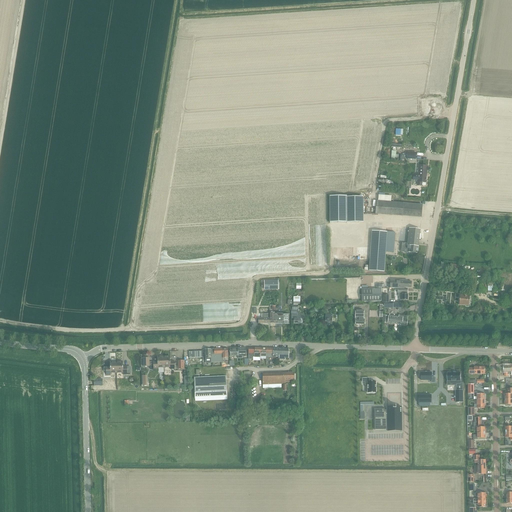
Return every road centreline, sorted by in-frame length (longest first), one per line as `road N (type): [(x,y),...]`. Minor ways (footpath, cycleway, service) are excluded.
road 1 (track): [(332,249),(322,273),(257,277),(236,324),(66,330),(0,320)]
road 2 (unclassified): [(415,335),(473,0)]
road 3 (residential): [(102,349),(414,348)]
road 4 (track): [(370,217),(385,119),(453,117)]
road 5 (residential): [(496,511),(493,351)]
road 6 (tertiary): [(88,511),(82,359)]
road 7 (track): [(0,145),(23,0)]
